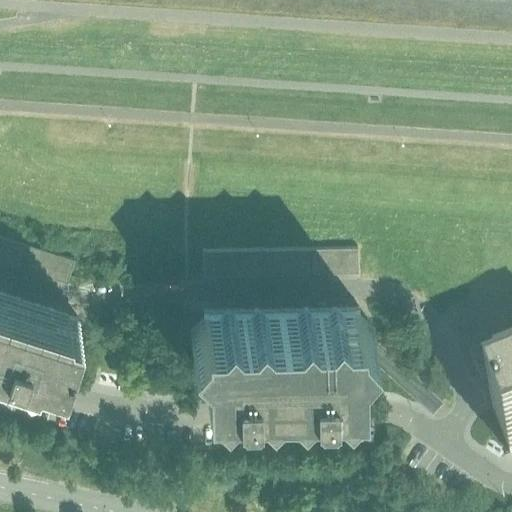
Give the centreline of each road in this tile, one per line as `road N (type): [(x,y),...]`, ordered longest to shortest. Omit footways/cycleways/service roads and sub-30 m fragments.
road 1 (residential): [(467,397),(441,335),(415,305),(392,294),(60,293),(0,273)]
road 2 (residential): [(440,440),(395,416),(128,410),(0,374)]
